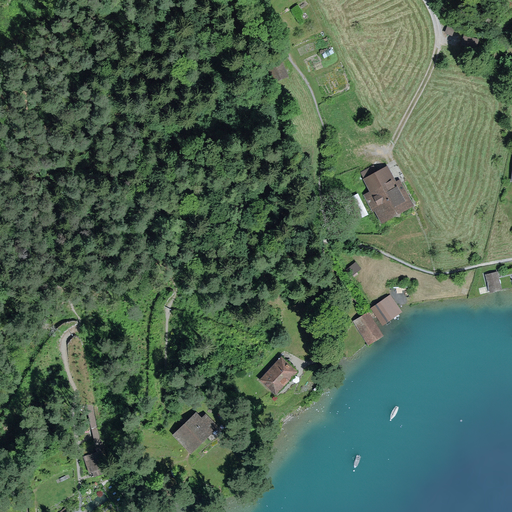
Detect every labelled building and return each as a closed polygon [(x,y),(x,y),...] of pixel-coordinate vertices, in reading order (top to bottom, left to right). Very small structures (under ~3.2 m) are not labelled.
[(480,37),(465,33),(461,47),(476,51),(480,37)] [(288,75),(282,61),(267,67),(273,82),(288,75)] [(358,157),(366,153),(361,145),(354,150),(358,157)] [(388,165),(377,170),(374,165),(361,172),(364,177),(362,178),(369,191),(362,195),(371,211),(374,209),(381,222),(414,204),(399,178),(396,180),(388,165)] [(349,197),(358,218),(368,214),(359,193),(349,197)] [(352,276),(361,269),(356,261),(346,269),(352,276)] [(503,288),(498,270),(485,274),(490,292),(503,288)] [(373,310),(376,314),(384,308),(381,304),(373,310)] [(376,326),(367,314),(354,322),(362,333),(376,326)] [(276,394),(297,371),(280,355),(259,379),(276,394)] [(191,453),(218,426),(204,412),(201,416),(196,411),(172,434),(191,453)] [(98,451),(83,456),(88,473),(92,471),(93,475),(104,472),(98,451)] [(125,499),(113,481),(104,487),(116,505),(125,499)]
